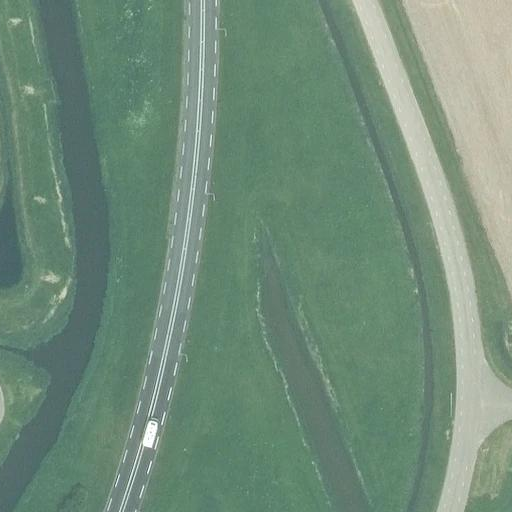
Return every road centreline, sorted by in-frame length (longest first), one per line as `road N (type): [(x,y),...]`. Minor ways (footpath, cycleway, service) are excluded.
road 1 (primary): [(121,511),(174,309),(200,89),(201,0)]
road 2 (unclassified): [(467,402),(450,242),(364,0)]
